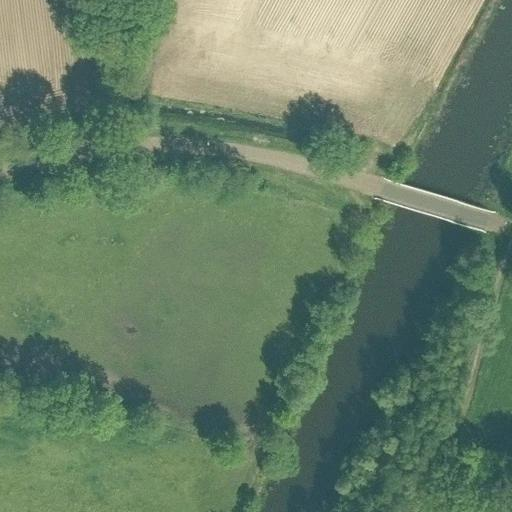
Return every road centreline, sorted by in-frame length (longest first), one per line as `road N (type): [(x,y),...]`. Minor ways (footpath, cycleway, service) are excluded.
road 1 (unclassified): [(0,173),(106,148),(187,144),(380,187)]
road 2 (unclassified): [(511,227),(380,187)]
